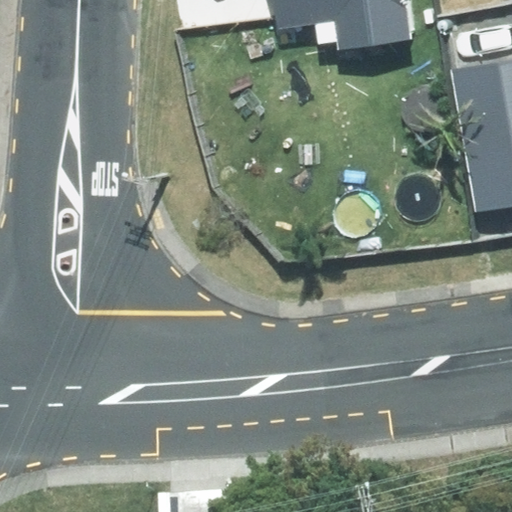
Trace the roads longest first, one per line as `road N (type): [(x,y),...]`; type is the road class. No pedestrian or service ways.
road 1 (secondary): [(511,346),(409,366),(121,391)]
road 2 (secondary): [(115,0),(112,242),(121,391)]
road 3 (secondary): [(6,388),(47,0)]
